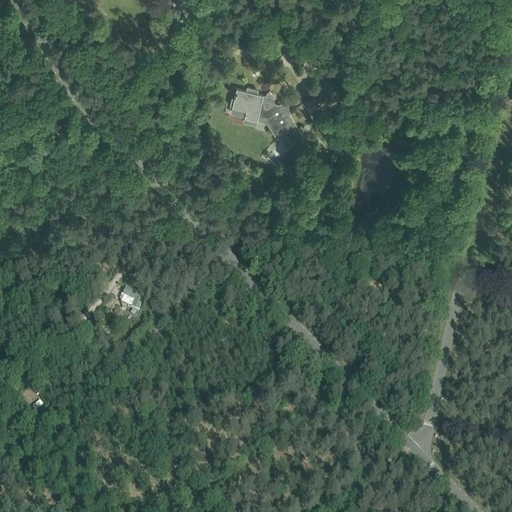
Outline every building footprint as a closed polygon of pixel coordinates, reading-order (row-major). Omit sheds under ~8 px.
[(348,54),(345,66),(351,67),(354,56),(348,54)] [(232,106),(246,109),(245,117),(244,121),(256,124),(257,119),(259,111),(267,112),(278,130),(284,127),(289,135),(292,139),(300,134),(298,131),(298,130),(288,113),(293,109),(292,107),(302,101),(296,91),(285,97),(287,99),(279,104),(273,102),(274,97),(272,96),(266,95),(257,93),(258,89),(247,87),(247,90),(236,88),(235,91),(234,91),(233,95),(235,95),(234,98),(232,97),(230,105),(232,105),(232,106)] [(310,99),(305,102),(311,112),(316,109),(310,99)] [(149,271),(149,270),(143,269),(142,273),(146,275),(145,277),(146,277),(145,277),(149,278),(151,275),(149,271)] [(123,296),(120,303),(132,308),(139,310),(145,295),(126,288),(125,290),(124,293),(123,295),(123,296)]
